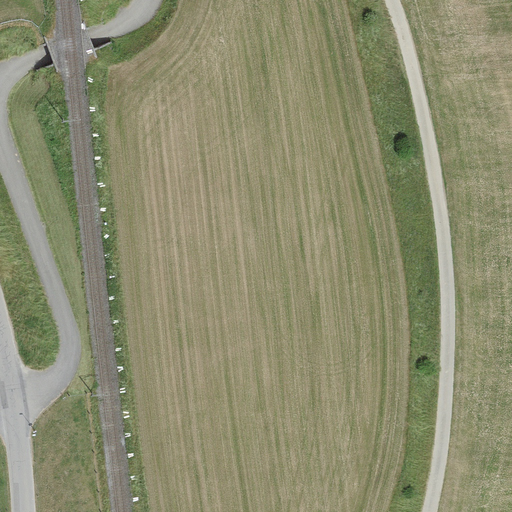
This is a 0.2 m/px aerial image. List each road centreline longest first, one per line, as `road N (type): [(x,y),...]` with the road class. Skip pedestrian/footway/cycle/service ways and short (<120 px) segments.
road 1 (track): [(395,0),(415,44),(450,243),(445,413),(430,511)]
road 2 (track): [(0,138),(70,335),(58,376),(0,405)]
road 3 (unclassified): [(23,511),(0,333)]
road 4 (track): [(148,0),(112,30),(23,64),(0,82)]
